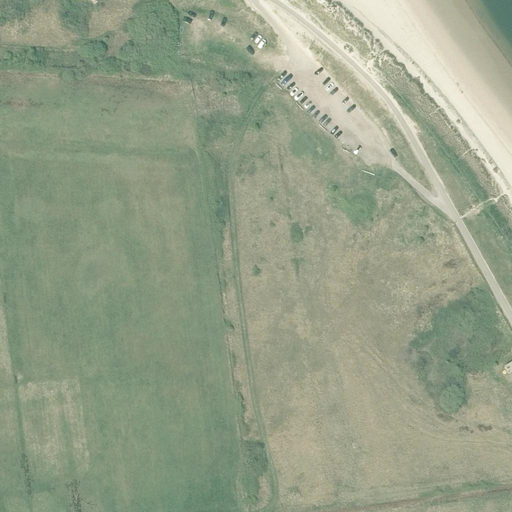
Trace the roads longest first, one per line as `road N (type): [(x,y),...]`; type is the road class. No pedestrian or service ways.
road 1 (track): [(293,48),(242,129),(230,172),(255,402),(275,491),(266,511)]
road 2 (unclassified): [(511,317),(385,97),(272,0)]
